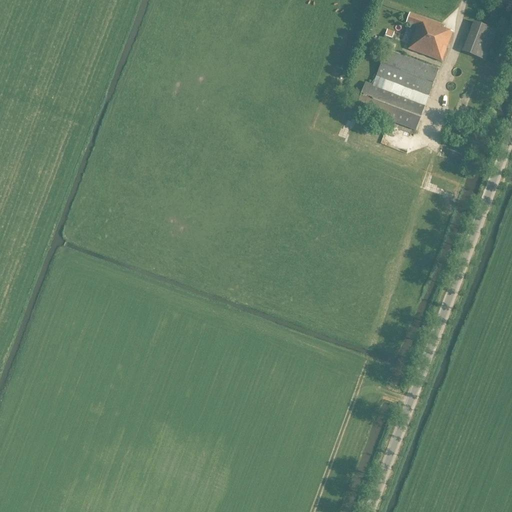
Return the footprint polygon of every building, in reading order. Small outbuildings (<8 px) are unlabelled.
[(454,32),(445,29),(446,26),(410,13),(407,23),(418,27),(410,49),(443,61),(454,32)] [(463,52),(486,61),(497,31),(474,22),(463,52)] [(386,35),(392,37),(394,32),(388,29),(386,35)] [(429,97),(440,69),(387,49),(376,78),(429,97)] [(357,109),(417,131),(425,106),(372,87),(373,84),(366,82),(357,109)] [(445,135),(439,148),(462,159),(468,146),(445,135)]
